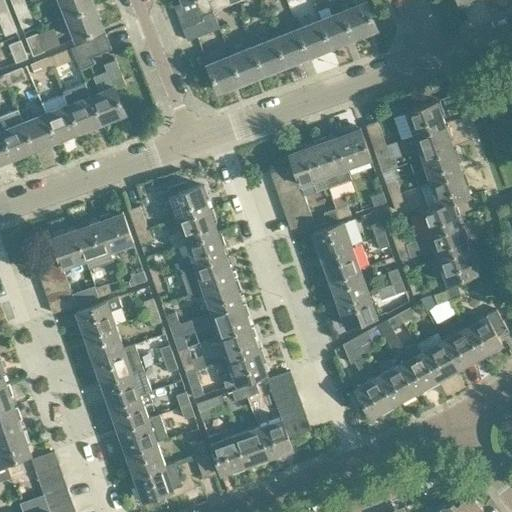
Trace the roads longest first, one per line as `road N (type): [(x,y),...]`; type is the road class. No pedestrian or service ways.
road 1 (residential): [(220,131),(428,58)]
road 2 (residential): [(0,210),(191,141)]
road 3 (residential): [(135,0),(191,141)]
